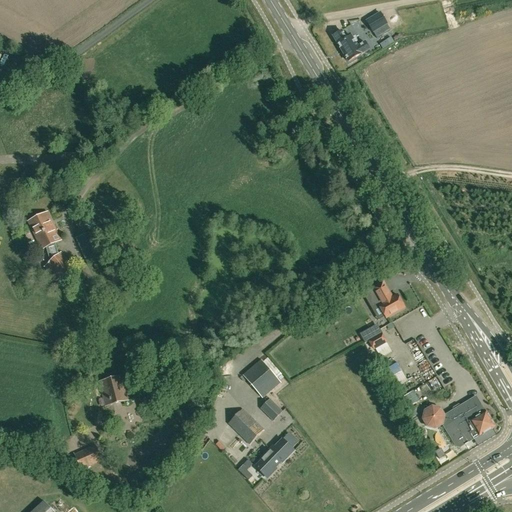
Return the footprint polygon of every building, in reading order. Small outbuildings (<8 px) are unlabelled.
[(381,13),(367,21),(373,31),(387,23),(381,13)] [(340,33),(334,37),(349,61),(362,53),(362,54),(370,49),(365,42),(358,47),(351,36),(344,40),(340,33)] [(59,254),(54,244),(62,240),(48,212),(29,221),(42,250),(47,248),(50,261),(47,264),(48,264),(44,267),(56,282),(59,279),(60,280),(74,268),(61,253),(59,254)] [(130,226),(125,219),(113,227),(118,234),(130,226)] [(386,318),(404,308),(397,295),(392,298),(383,282),(363,293),(370,307),(377,303),(386,318)] [(364,343),(373,338),(368,330),(360,335),(364,343)] [(369,341),(374,349),(386,343),(381,334),(369,341)] [(268,359),(264,362),(277,378),(281,375),(268,359)] [(281,383),(279,380),(262,360),(243,375),(263,398),(281,383)] [(128,400),(122,376),(101,382),(107,405),(128,400)] [(401,398),(407,409),(419,401),(413,391),(401,398)] [(487,411),(486,412),(477,396),(461,405),(462,407),(455,412),(454,410),(445,415),(441,408),(433,406),(425,410),(423,418),(428,426),(436,428),(443,424),(456,446),(460,447),(474,439),(474,440),(493,428),(494,424),(487,411)] [(273,421),(283,411),(270,399),(261,408),(273,421)] [(243,409),(229,424),(250,445),(264,430),(243,409)] [(418,416),(415,411),(410,414),(413,419),(418,416)] [(279,458),(286,450),(277,442),(266,454),(267,456),(256,467),(268,478),(274,472),(272,470),(282,461),(279,458)] [(76,455),(82,469),(102,460),(96,446),(76,455)] [(105,452),(111,464),(116,462),(111,449),(105,452)] [(441,449),(435,452),(439,459),(445,456),(441,449)] [(33,511),(55,511),(46,501),(33,511)]
